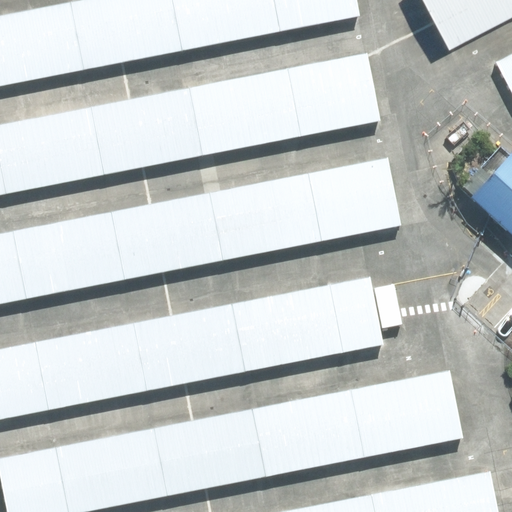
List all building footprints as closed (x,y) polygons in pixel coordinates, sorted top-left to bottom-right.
[(357,0),(134,0),(0,24),(0,94),(363,30),(357,0)] [(511,0),(428,0),(457,54),(511,24),(511,0)] [(371,61),(0,134),(0,206),(385,130),(371,61)] [(511,66),(499,74),(511,97),(511,66)] [(511,163),(503,156),(463,203),(488,224),(511,245),(511,163)] [(0,242),(0,317),(408,235),(393,164),(0,242)] [(369,284),(0,357),(0,429),(383,353),(369,284)] [(457,385),(0,472),(0,488),(4,511),(127,511),(468,447),(457,385)] [(306,511),(498,511),(492,476),(306,511)]
